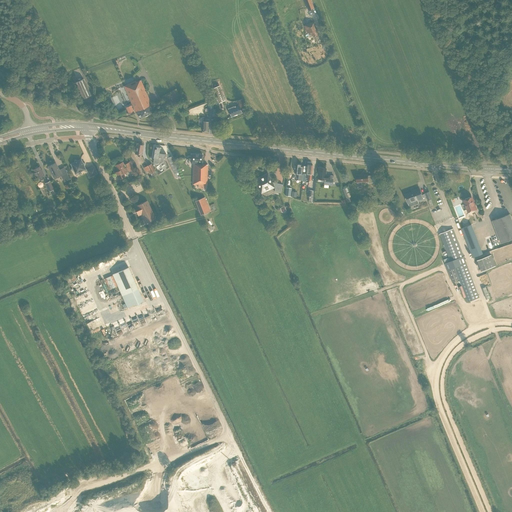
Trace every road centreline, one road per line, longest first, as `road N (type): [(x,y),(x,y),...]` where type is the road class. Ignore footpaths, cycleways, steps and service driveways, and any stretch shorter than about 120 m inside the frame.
road 1 (primary): [(121,130),(511,169)]
road 2 (unknown): [(142,254),(93,277),(102,304),(110,317),(161,294)]
road 3 (track): [(323,39),(367,157)]
